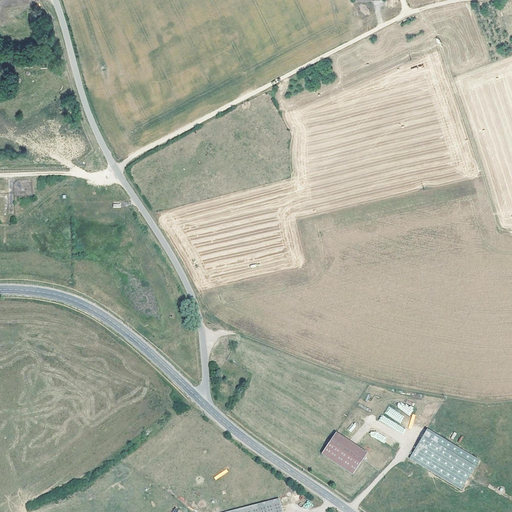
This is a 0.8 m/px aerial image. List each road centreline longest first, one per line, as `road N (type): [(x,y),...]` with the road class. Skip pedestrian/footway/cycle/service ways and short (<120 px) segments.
road 1 (unclassified): [(54,0),(90,120),(188,286),(203,335),(198,399)]
road 2 (track): [(114,168),(406,13),(465,0)]
road 3 (track): [(511,399),(391,387),(239,333),(203,335)]
road 4 (track): [(511,227),(499,227),(436,35),(418,11)]
road 5 (secondary): [(0,289),(84,304),(143,345),(198,399)]
road 6 (secondary): [(198,399),(349,511)]
